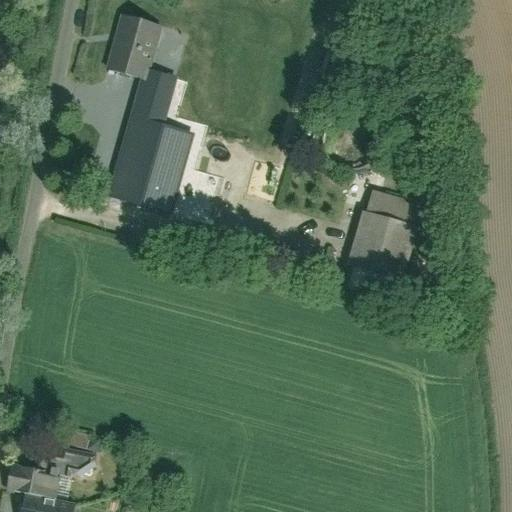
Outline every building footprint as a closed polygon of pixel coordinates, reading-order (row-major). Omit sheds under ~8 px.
[(161,30),(123,19),(109,72),(147,82),(149,74),(161,30)] [(147,82),(137,120),(161,127),(173,80),(149,74),(147,82)] [(161,127),(137,120),(122,175),(169,188),(184,133),(161,127)] [(223,184),(192,176),(182,215),(212,223),(223,184)] [(374,194),(368,216),(416,228),(422,207),(374,194)] [(416,228),(368,216),(355,265),(403,278),(416,228)] [(49,511),(58,480),(16,470),(5,511),(49,511)]
